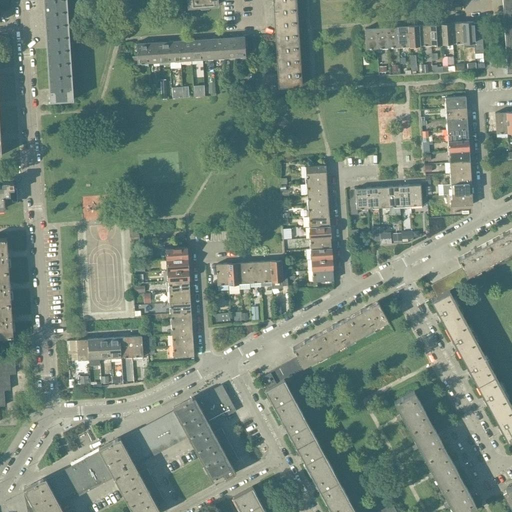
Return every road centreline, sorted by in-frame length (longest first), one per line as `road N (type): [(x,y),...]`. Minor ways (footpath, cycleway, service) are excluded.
road 1 (residential): [(48,414),(21,0)]
road 2 (residential): [(475,424),(392,269)]
road 3 (residential): [(48,414),(151,401),(210,368)]
road 4 (residential): [(347,293),(338,174),(376,171)]
road 5 (residential): [(210,368),(199,249),(235,246)]
road 6 (residential): [(485,218),(477,97),(511,95)]
road 7 (residential): [(224,360),(347,293)]
